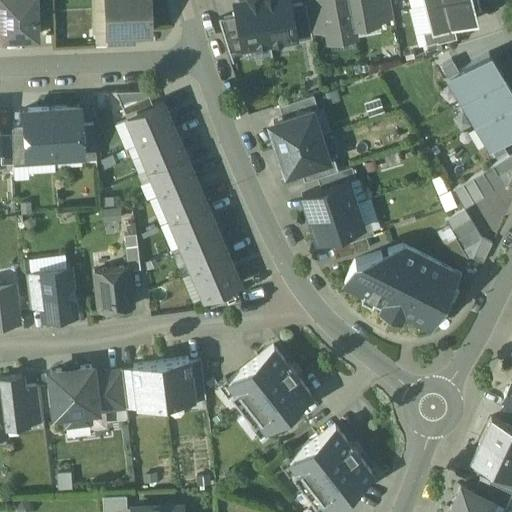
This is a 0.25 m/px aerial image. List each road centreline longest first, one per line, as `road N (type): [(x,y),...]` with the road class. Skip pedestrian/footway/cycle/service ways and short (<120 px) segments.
road 1 (residential): [(311,302),(262,319),(0,351)]
road 2 (residential): [(311,302),(278,249),(198,61)]
road 3 (residential): [(198,61),(0,68)]
road 4 (residential): [(435,408),(311,302)]
road 5 (residential): [(435,408),(511,270)]
